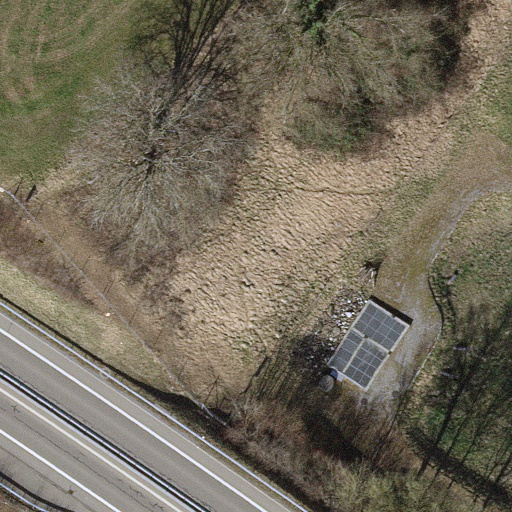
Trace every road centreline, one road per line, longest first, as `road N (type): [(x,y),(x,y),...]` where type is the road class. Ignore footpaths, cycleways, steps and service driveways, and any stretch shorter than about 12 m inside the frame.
road 1 (track): [(467,511),(361,434),(428,330),(406,268),(485,154),(511,171)]
road 2 (trunk): [(240,511),(0,347)]
road 3 (trunk): [(0,411),(147,511)]
